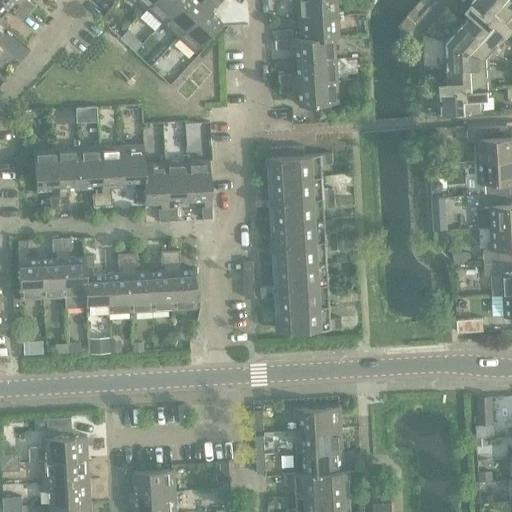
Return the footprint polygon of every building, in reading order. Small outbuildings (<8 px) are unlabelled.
[(28,13),(13,0),(0,0),(0,15),(10,5),(14,9),(12,11),(22,20),(28,13)] [(13,0),(28,13),(34,6),(27,0),(13,0)] [(152,0),(146,7),(162,22),(181,0),(152,0)] [(196,0),(181,0),(162,22),(178,36),(210,0),(201,0),(200,3),(196,0)] [(210,0),(178,36),(195,51),(221,22),(209,11),(213,6),(215,8),(222,0),(210,0)] [(336,0),(291,0),(292,3),(297,3),(298,18),(337,15),(336,0)] [(511,8),(502,0),(472,0),(472,1),(508,33),(511,28),(511,24),(508,21),(511,16),(511,8)] [(511,0),(502,0),(511,8),(511,0)] [(472,14),(464,23),(494,50),(508,33),(472,1),(466,8),(472,14)] [(292,30),(275,31),(275,39),(294,38),(294,39),(334,37),(334,38),(338,38),(337,15),(298,18),(298,32),(292,33),(292,30)] [(407,17),(399,26),(410,30),(415,24),(407,17)] [(464,23),(446,42),(487,57),(494,50),(464,23)] [(410,30),(399,26),(400,38),(411,37),(410,30)] [(294,38),(275,39),(276,50),(289,49),(289,46),(295,45),(296,61),(335,59),(334,38),(334,37),(294,39),(294,38)] [(487,57),(446,42),(448,69),(488,66),(487,57)] [(277,74),(278,84),(336,80),(335,59),(296,61),(296,76),(290,77),(290,74),(277,74)] [(440,81),(441,91),(489,88),(488,66),(448,69),(449,81),(440,81)] [(336,80),(278,84),(278,93),(291,92),(291,89),(297,89),(298,105),(338,103),(336,80)] [(489,88),(441,91),(442,112),(436,112),(436,113),(488,110),(482,110),(481,98),(490,97),(489,88)] [(83,108),(76,108),(76,122),(84,122),(83,108)] [(65,110),(55,110),(55,124),(65,123),(65,110)] [(199,122),(185,122),(185,135),(200,134),(199,122)] [(476,139),(477,161),(511,158),(511,136),(508,137),(507,125),(468,127),(468,140),(476,139)] [(143,145),(121,146),(123,185),(138,184),(139,190),(136,191),(136,204),(145,203),(143,164),(144,164),(143,145)] [(121,146),(99,147),(102,206),(112,205),(111,192),(108,192),(107,186),(123,185),(121,146)] [(273,165),(274,179),(318,177),(317,164),(333,163),(333,153),(305,155),(304,146),(267,148),(268,165),(273,165)] [(99,147),(77,148),(80,188),(95,187),(95,193),(92,193),(93,206),(102,206),(99,147)] [(77,148),(56,150),(59,208),(68,208),(68,195),(64,195),(64,189),(80,188),(77,148)] [(59,208),(56,150),(33,151),(36,190),(52,189),(52,195),(49,196),(50,209),(59,208)] [(511,158),(477,161),(479,183),(484,183),(485,194),(511,193),(510,182),(511,181),(511,158)] [(209,160),(186,161),(188,200),(204,200),(204,205),(201,206),(202,219),(212,218),(209,160)] [(186,161),(165,163),(168,221),(177,220),(177,207),(173,207),(173,201),(188,200),(186,161)] [(165,163),(144,164),(143,164),(145,203),(161,202),(161,208),(158,208),(159,221),(168,221),(165,163)] [(318,177),(274,179),(275,201),(335,197),(335,189),(318,189),(318,177)] [(435,182),(432,185),(432,190),(435,193),(440,192),(443,189),(442,185),(439,182),(435,182)] [(511,193),(485,194),(485,207),(477,207),(479,228),(491,228),(511,226),(511,203),(511,204),(511,193)] [(335,197),(275,201),(277,222),(320,220),(319,207),(336,206),(335,197)] [(446,197),(432,197),(433,211),(447,210),(446,197)] [(272,237),(272,244),(338,241),(337,232),(321,233),(320,220),(277,222),(277,237),(272,237)] [(511,226),(491,228),(492,249),(484,249),(485,262),(498,261),(511,260),(511,226)] [(70,237),(61,238),(64,296),(65,308),(85,307),(84,295),(85,295),(83,256),(68,257),(68,250),(71,250),(70,237)] [(56,257),(40,258),(42,298),(64,296),(61,238),(52,239),(52,251),(56,251),(56,257)] [(42,298),(40,258),(25,259),(24,253),(28,253),(27,240),(17,241),(20,299),(42,298)] [(273,251),(278,251),(279,266),(322,263),(322,250),(338,249),(338,241),(272,244),(273,251)] [(179,250),(170,251),(173,309),(195,308),(193,268),(177,269),(176,263),(180,263),(179,250)] [(165,270),(149,271),(151,310),(173,309),(170,251),(160,251),(161,264),(164,264),(165,270)] [(467,252),(453,253),(454,264),(467,263),(467,252)] [(122,272),(106,273),(108,313),(130,312),(127,253),(117,254),(118,267),(121,266),(122,272)] [(136,253),(127,253),(130,312),(151,310),(149,271),(134,272),(133,266),(137,265),(136,253)] [(93,255),(83,256),(85,295),(84,295),(85,307),(85,314),(108,313),(106,273),(91,274),(90,268),(94,268),(93,255)] [(498,261),(485,262),(485,275),(503,274),(504,294),(511,293),(511,260),(498,261)] [(243,261),(244,270),(253,270),(253,261),(243,261)] [(322,263),(279,266),(280,287),(340,284),(339,275),(323,276),(322,263)] [(253,270),(244,270),(244,279),(254,279),(253,270)] [(254,279),(244,279),(245,288),(255,288),(254,279)] [(340,284),(280,287),(281,309),(325,306),(324,293),(340,292),(340,284)] [(255,288),(245,288),(245,298),(255,298),(255,288)] [(277,324),(277,332),(342,328),(342,318),(326,319),(325,306),(281,309),(282,323),(277,324)] [(483,318),(457,320),(458,332),(484,331),(483,318)] [(110,337),(90,338),(91,354),(111,353),(110,340),(110,337)] [(121,339),(110,340),(111,353),(122,352),(121,339)] [(144,342),(133,343),(133,351),(144,351),(144,342)] [(67,345),(54,346),(55,354),(67,353),(67,345)] [(82,345),(67,345),(67,353),(82,353),(82,345)] [(478,396),(479,423),(493,422),(492,396),(478,396)] [(301,418),(302,431),(341,429),(340,406),(295,409),(295,418),(301,418)] [(263,410),(254,411),(255,430),(264,429),(263,410)] [(49,438),(42,438),(42,448),(48,448),(49,460),(88,458),(87,436),(73,437),(72,417),(48,419),(49,438)] [(297,444),(297,453),(343,450),(341,429),(302,431),(303,443),(297,444)] [(255,436),(256,455),(265,454),(264,436),(255,436)] [(343,450),(297,453),(298,462),(304,461),(304,473),(304,474),(344,472),(344,471),(343,450)] [(1,454),(1,463),(20,462),(19,453),(1,454)] [(265,454),(256,455),(258,473),(266,473),(265,454)] [(44,473),(44,482),(90,480),(88,458),(49,460),(50,473),(44,473)] [(20,462),(1,463),(2,471),(20,470),(20,462)] [(134,471),(136,494),(175,491),(174,469),(134,471)] [(301,483),(302,496),(345,493),(344,479),(350,478),(350,470),(344,471),(344,472),(304,474),(304,473),(284,474),(285,484),(301,483)] [(493,471),(479,471),(480,482),(494,481),(493,471)] [(90,480),(44,482),(45,491),(51,491),(51,503),(91,501),(90,480)] [(218,481),(218,489),(231,489),(231,480),(218,481)] [(231,489),(218,489),(219,498),(231,497),(231,489)] [(176,511),(175,491),(136,494),(136,511),(176,511)] [(287,509),(286,511),(346,511),(345,493),(302,496),(302,508),(287,509)] [(3,497),(4,506),(22,505),(22,496),(3,497)] [(91,511),(91,501),(51,503),(51,511),(91,511)] [(373,504),(373,511),(383,511),(383,503),(373,504)] [(392,511),(392,503),(383,503),(383,511),(392,511)]
